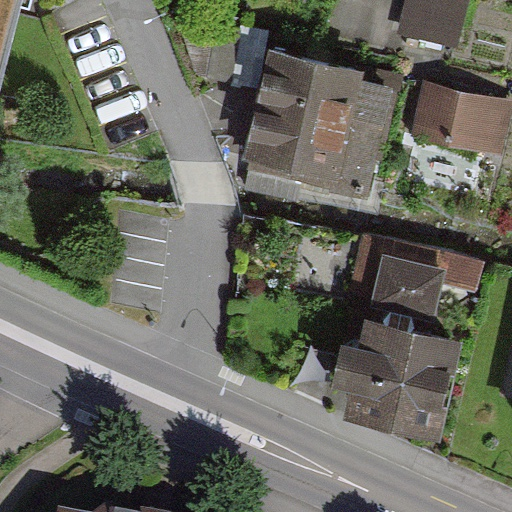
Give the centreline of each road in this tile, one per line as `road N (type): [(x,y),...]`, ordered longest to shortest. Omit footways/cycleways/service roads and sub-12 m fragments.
road 1 (residential): [(114,0),(178,152),(197,415)]
road 2 (residential): [(197,415),(419,511)]
road 3 (residential): [(0,318),(197,415)]
